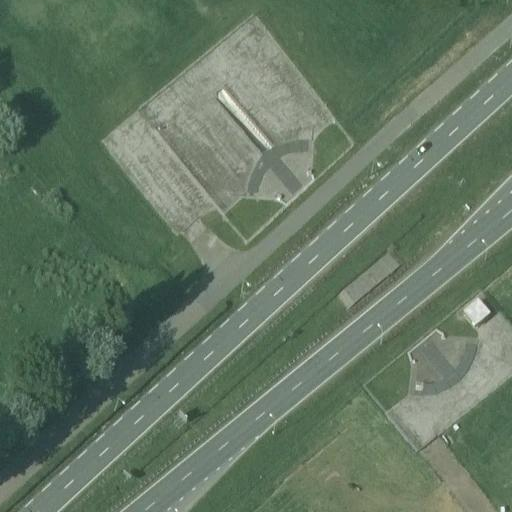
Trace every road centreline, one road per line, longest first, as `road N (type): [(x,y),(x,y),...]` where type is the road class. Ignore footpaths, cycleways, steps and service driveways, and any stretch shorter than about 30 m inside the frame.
road 1 (unclassified): [(0,491),(511,23)]
road 2 (primary): [(511,78),(38,511)]
road 3 (primary): [(144,511),(511,210)]
